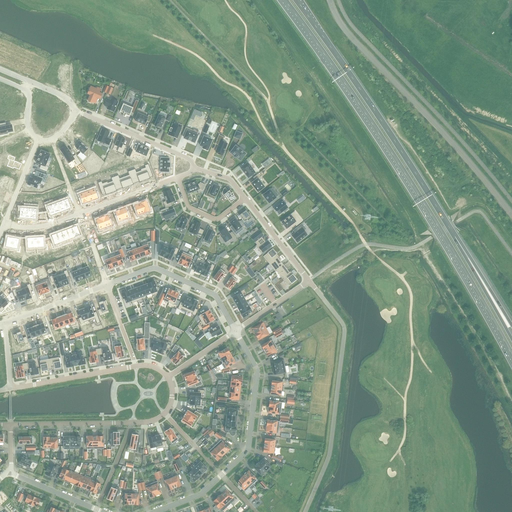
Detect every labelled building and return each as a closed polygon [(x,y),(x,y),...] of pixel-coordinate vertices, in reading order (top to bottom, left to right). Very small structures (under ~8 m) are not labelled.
[(8,63),(10,57),(7,56),(6,58),(0,55),(0,67),(2,69),(5,61),(8,63)] [(22,64),(16,62),(18,57),(14,55),(10,65),(14,67),(12,71),(18,73),(22,64)] [(34,71),(36,67),(30,64),(31,62),(28,61),(25,66),(28,67),(25,75),(31,78),(33,74),(34,74),(35,71),(34,71)] [(90,95),(87,100),(88,101),(88,102),(91,103),(92,102),(93,103),(95,97),(100,99),(102,94),(99,93),(101,89),(100,89),(99,88),(98,87),(97,88),(96,87),(95,91),(89,88),(87,94),(90,95)] [(4,93),(1,99),(5,101),(6,98),(16,103),(18,99),(18,100),(20,97),(19,96),(9,91),(8,94),(4,93)] [(116,106),(118,102),(114,100),(111,99),(110,100),(107,99),(104,106),(107,107),(107,109),(113,112),(114,110),(115,110),(117,106),(116,106)] [(133,114),(139,101),(136,99),(132,107),(123,104),(120,112),(123,113),(122,115),(124,116),(125,115),(129,117),(131,113),(133,114)] [(147,117),(138,113),(136,116),(134,119),(135,120),(144,125),(146,120),(149,122),(152,116),(148,115),(147,117)] [(169,121),(171,116),(167,114),(166,117),(165,117),(159,114),(154,125),(158,127),(158,126),(161,128),(164,119),(165,119),(169,121)] [(1,123),(0,123),(0,134),(0,135),(7,134),(7,133),(13,131),(11,125),(2,127),(1,123)] [(83,123),(80,129),(90,134),(88,138),(91,140),(94,133),(91,132),(93,127),(83,123)] [(169,131),(168,135),(174,137),(177,138),(177,137),(182,125),(179,124),(178,126),(172,124),(171,128),(170,128),(169,131)] [(185,127),(182,135),(184,137),(184,138),(188,140),(190,141),(195,143),(197,138),(196,138),(197,135),(192,133),(193,130),(185,127)] [(108,145),(111,139),(107,138),(109,133),(102,129),(97,140),(104,143),(105,143),(108,145)] [(242,134),(236,131),(234,137),(240,139),(242,134)] [(218,135),(215,144),(218,145),(215,151),(218,153),(217,154),(222,156),(227,144),(222,141),(224,137),(218,135)] [(118,136),(114,145),(119,147),(117,151),(122,153),(126,146),(122,144),(125,139),(118,136)] [(204,136),(200,145),(203,147),(202,148),(207,150),(212,140),(204,136)] [(14,148),(12,154),(18,156),(20,153),(25,155),(29,144),(22,141),(18,149),(14,148)] [(77,145),(75,147),(76,148),(78,150),(80,152),(77,155),(82,160),(86,157),(83,154),(87,149),(80,142),(79,141),(76,144),(77,145)] [(138,145),(135,152),(146,156),(149,149),(145,148),(142,146),(138,145)] [(239,148),(235,145),(230,153),(234,156),(233,156),(236,158),(236,157),(240,161),(246,153),(242,151),(243,150),(239,147),(239,148)] [(66,146),(60,150),(64,157),(68,163),(74,159),(77,164),(80,162),(75,155),(72,157),(66,146)] [(41,150),(36,163),(41,165),(40,168),(46,171),(48,167),(45,166),(50,154),(41,150)] [(9,159),(7,166),(13,168),(14,167),(19,169),(21,164),(14,161),(15,157),(8,155),(7,158),(9,159)] [(160,172),(169,172),(169,167),(170,163),(169,163),(169,158),(160,158),(160,172)] [(247,163),(240,168),(243,171),(245,175),(248,178),(255,173),(247,163)] [(145,168),(141,170),(145,180),(148,179),(148,178),(153,176),(148,164),(144,165),(145,168)] [(135,169),(131,170),(136,183),(140,181),(141,182),(144,180),(145,180),(141,170),(136,172),(135,169)] [(129,175),(124,176),(128,186),(132,185),(131,184),(136,183),(131,170),(127,171),(129,175)] [(0,177),(0,181),(5,183),(7,180),(14,183),(17,175),(7,171),(4,178),(0,177)] [(30,177),(27,184),(36,188),(38,183),(40,184),(43,174),(40,173),(38,177),(34,176),(33,179),(30,177)] [(255,180),(251,183),(253,186),(255,189),(258,192),(264,187),(258,178),(260,176),(258,173),(253,177),(255,180)] [(118,175),(114,176),(119,189),(124,187),(124,188),(127,187),(128,187),(128,186),(124,176),(119,178),(118,175)] [(112,181),(107,183),(111,193),(115,191),(119,189),(114,176),(111,178),(112,181)] [(101,181),(97,183),(102,195),(107,193),(107,194),(111,193),(107,183),(103,184),(101,181)] [(197,181),(186,185),(188,193),(200,189),(203,190),(206,185),(201,182),(200,184),(198,184),(197,181)] [(205,195),(213,199),(219,187),(213,184),(210,191),(207,190),(205,195)] [(94,187),(88,189),(89,190),(93,200),(98,198),(94,187)] [(228,200),(231,203),(236,199),(233,195),(234,195),(232,193),(233,193),(230,190),(228,192),(225,188),(224,189),(221,194),(227,200),(228,200)] [(78,191),(75,192),(77,198),(80,197),(82,204),(88,202),(84,192),(83,190),(78,192),(78,191)] [(84,192),(88,202),(93,200),(89,190),(84,192)] [(166,201),(163,202),(165,208),(168,207),(171,206),(170,202),(175,201),(173,197),(173,196),(172,194),(170,190),(163,193),(166,201)] [(270,190),(263,195),(269,203),(276,197),(275,197),(278,195),(275,192),(273,193),(270,190)] [(67,199),(62,200),(66,210),(71,208),(68,201),(71,200),(69,194),(66,196),(67,199)] [(62,200),(57,202),(60,212),(66,210),(62,200)] [(141,203),(140,203),(144,213),(149,211),(150,214),(153,212),(151,207),(148,208),(148,206),(147,205),(146,203),(147,203),(146,200),(141,202),(141,203)] [(283,201),(273,209),(278,215),(283,211),(284,212),(287,209),(287,208),(288,207),(283,201)] [(57,202),(52,204),(55,214),(60,212),(57,202)] [(139,203),(134,204),(135,207),(136,209),(136,210),(136,211),(137,212),(134,213),(136,219),(139,218),(138,215),(144,213),(140,203),(139,204),(139,203)] [(52,204),(47,206),(50,216),(55,214),(52,204)] [(170,217),(175,215),(173,209),(169,210),(168,207),(165,208),(160,210),(161,214),(163,213),(165,220),(170,218),(170,217)] [(125,208),(120,210),(124,221),(130,219),(125,208)] [(120,210),(115,212),(119,223),(124,221),(120,210)] [(241,213),(239,215),(242,219),(240,221),(246,229),(250,226),(249,224),(253,221),(253,220),(249,215),(245,210),(241,214),(241,213)] [(106,215),(101,216),(106,229),(112,227),(114,233),(117,231),(113,221),(110,222),(107,215),(106,216),(106,215)] [(290,215),(281,222),(283,225),(283,226),(285,228),(286,228),(286,229),(294,223),(296,225),(302,221),(297,215),(293,218),(290,215)] [(98,226),(95,227),(98,233),(101,232),(100,231),(106,229),(101,216),(97,218),(97,219),(96,220),(98,226)] [(184,227),(187,220),(186,220),(187,219),(183,217),(182,218),(180,221),(179,220),(176,226),(183,229),(181,233),(184,234),(187,228),(184,227)] [(243,229),(235,219),(233,220),(232,219),(229,222),(234,228),(232,230),(236,235),(243,229)] [(204,230),(198,228),(200,224),(194,221),(189,231),(201,237),(204,230)] [(295,233),(292,235),(297,242),(307,235),(304,230),(306,229),(301,223),(294,229),(296,232),(295,232),(295,233)] [(77,226),(71,228),(75,237),(80,235),(80,234),(81,234),(79,230),(78,230),(77,226)] [(71,228),(66,229),(70,239),(75,237),(71,228)] [(225,228),(219,232),(223,237),(222,238),(225,242),(231,238),(232,240),(236,237),(232,232),(229,233),(225,228)] [(66,229),(61,231),(66,243),(71,241),(70,239),(66,229)] [(215,233),(208,230),(205,237),(202,235),(200,241),(203,242),(203,241),(209,244),(215,233)] [(259,230),(250,237),(256,245),(255,246),(264,239),(262,237),(263,235),(259,230)] [(61,231),(56,233),(61,245),(66,243),(61,231)] [(53,242),(50,243),(52,249),(56,248),(55,247),(61,245),(56,233),(51,235),(53,242)] [(43,237),(38,237),(38,247),(38,250),(44,249),(44,250),(47,250),(47,243),(44,244),(43,237)] [(13,238),(11,248),(17,249),(16,252),(20,252),(21,246),(18,246),(19,239),(13,238)] [(264,239),(255,246),(261,254),(271,246),(267,241),(266,242),(264,239)] [(147,242),(141,244),(142,247),(142,246),(146,256),(151,254),(147,242)] [(164,244),(159,255),(163,257),(165,257),(169,248),(169,247),(164,244)] [(124,246),(121,247),(124,256),(128,255),(130,262),(135,260),(132,250),(131,248),(126,250),(124,246)] [(136,246),(131,248),(132,250),(135,260),(141,258),(137,248),(136,246)] [(137,248),(141,258),(146,256),(142,246),(142,247),(137,248)] [(169,248),(165,257),(166,258),(165,259),(170,260),(173,253),(176,255),(178,249),(175,248),(174,250),(169,248)] [(272,249),(263,256),(269,264),(278,257),(272,249)] [(183,252),(177,263),(183,265),(188,254),(183,252)] [(115,255),(114,255),(118,266),(124,264),(120,253),(115,255)] [(114,254),(109,256),(110,259),(110,258),(113,268),(118,266),(114,255),(115,255),(114,254)] [(188,254),(183,265),(188,268),(193,256),(188,254)] [(278,257),(269,264),(275,271),(283,265),(278,258),(279,257),(278,257)] [(110,259),(104,260),(108,270),(113,268),(110,258),(110,259)] [(198,265),(195,272),(199,274),(199,273),(201,274),(205,263),(206,262),(200,260),(201,259),(198,258),(195,263),(198,265)] [(205,263),(201,274),(202,274),(201,275),(206,277),(209,270),(212,271),(215,265),(212,264),(211,266),(205,263)] [(283,265),(275,271),(276,271),(282,278),(290,272),(290,271),(289,272),(283,265)] [(82,266),(76,268),(77,269),(81,280),(86,278),(82,269),(83,269),(82,266)] [(83,269),(82,269),(86,278),(91,276),(88,267),(83,269)] [(255,275),(249,267),(246,270),(252,277),(255,275)] [(77,269),(72,271),(76,282),(81,280),(77,269)] [(220,269),(213,279),(218,282),(225,272),(220,269)] [(64,272),(58,274),(62,286),(64,285),(64,286),(68,285),(66,277),(69,276),(67,270),(63,271),(64,272)] [(290,272),(282,278),(283,277),(289,285),(296,279),(290,272)] [(52,275),(49,277),(51,282),(54,281),(57,289),(61,287),(61,286),(62,286),(58,274),(53,276),(52,275)] [(232,276),(224,286),(230,290),(237,280),(232,276)] [(45,280),(40,282),(44,293),(50,292),(47,286),(51,285),(49,279),(45,280)] [(154,281),(148,284),(151,293),(152,295),(157,293),(155,287),(156,286),(154,281)] [(277,281),(274,284),(279,291),(283,289),(277,281)] [(40,282),(35,284),(39,295),(44,293),(40,282)] [(27,286),(21,288),(26,299),(27,299),(27,300),(32,298),(29,291),(32,290),(30,284),(26,285),(27,286)] [(148,284),(143,286),(146,295),(151,293),(148,284)] [(143,286),(138,287),(141,297),(146,295),(143,286)] [(138,287),(133,289),(137,301),(142,299),(141,297),(138,287)] [(15,289),(12,290),(14,296),(17,295),(20,302),(25,301),(24,300),(26,299),(21,288),(16,290),(15,289)] [(133,289),(127,291),(131,302),(132,303),(137,301),(133,289)] [(169,289),(163,300),(168,302),(174,291),(169,289)] [(127,291),(121,294),(123,299),(124,298),(126,304),(131,302),(127,291)] [(174,291),(168,302),(174,305),(174,304),(177,306),(180,301),(176,300),(179,293),(174,291)] [(241,292),(232,297),(235,302),(243,297),(241,292)] [(180,302),(177,309),(180,310),(181,308),(187,311),(192,299),(191,299),(191,298),(187,296),(183,303),(180,302)] [(243,297),(235,302),(237,307),(246,302),(243,297)] [(192,299),(187,311),(192,313),(192,314),(195,315),(197,310),(194,308),(198,301),(193,299),(193,300),(192,299)] [(101,309),(97,310),(100,316),(109,313),(106,305),(108,305),(106,300),(102,301),(100,302),(98,302),(98,303),(101,309)] [(246,302),(237,307),(240,312),(249,307),(248,307),(246,302)] [(249,307),(240,312),(243,318),(248,315),(247,314),(253,310),(251,305),(248,307),(249,307)] [(86,308),(85,308),(89,320),(95,318),(97,323),(100,322),(96,312),(93,313),(90,306),(86,307),(86,308)] [(81,317),(78,318),(80,324),(84,323),(83,322),(89,320),(85,308),(83,309),(83,308),(79,310),(81,317)] [(209,310),(198,316),(201,321),(212,315),(209,310)] [(72,312),(66,314),(70,324),(70,326),(76,324),(72,312)] [(276,318),(274,319),(276,322),(283,318),(279,312),(275,315),(276,318)] [(66,314),(61,316),(65,326),(65,325),(70,324),(66,314)] [(212,315),(201,321),(203,326),(201,327),(203,330),(209,327),(207,323),(214,320),(212,315)] [(61,316),(56,318),(60,329),(60,330),(66,328),(65,325),(65,326),(61,316)] [(56,318),(51,320),(55,331),(60,329),(56,318)] [(255,334),(266,328),(263,322),(252,328),(253,330),(255,334)] [(43,323),(38,325),(41,334),(42,337),(47,335),(50,334),(48,328),(45,329),(43,323)] [(38,325),(33,327),(36,336),(41,334),(38,325)] [(218,326),(208,332),(211,337),(216,334),(217,335),(222,333),(218,326)] [(33,327),(28,329),(32,340),(37,338),(36,336),(33,327)] [(269,334),(266,328),(255,334),(257,338),(258,338),(259,340),(269,334)] [(143,336),(136,337),(137,344),(136,344),(137,349),(138,350),(143,350),(145,350),(145,348),(144,345),(144,343),(143,339),(145,339),(149,339),(149,329),(146,329),(145,336),(143,336)] [(16,333),(13,334),(15,339),(16,339),(18,345),(24,342),(25,344),(28,342),(26,336),(23,338),(21,332),(20,331),(18,332),(16,333)] [(154,336),(151,342),(154,343),(152,351),(156,352),(156,351),(158,352),(162,340),(156,338),(157,337),(154,336)] [(162,340),(158,352),(159,352),(159,353),(163,355),(166,348),(169,349),(171,343),(168,342),(162,340)] [(261,345),(264,351),(275,345),(274,343),(272,340),(270,341),(270,340),(261,345)] [(121,343),(114,344),(115,351),(116,353),(116,356),(116,358),(119,358),(123,357),(123,355),(124,355),(123,350),(122,350),(121,343)] [(275,345),(264,351),(267,357),(277,352),(275,349),(277,348),(275,345)] [(102,348),(99,348),(100,355),(103,354),(104,360),(112,359),(111,354),(109,354),(108,347),(102,348)] [(91,357),(89,357),(90,363),(98,361),(97,355),(100,355),(99,348),(96,349),(89,350),(91,357)] [(218,353),(221,358),(230,353),(227,348),(224,350),(223,350),(221,351),(218,353)] [(171,358),(170,360),(172,361),(175,365),(176,363),(177,364),(180,361),(180,360),(185,355),(180,350),(175,355),(173,356),(171,358)] [(82,352),(76,353),(78,365),(85,364),(84,358),(83,359),(82,352)] [(221,358),(223,363),(232,358),(230,353),(221,358)] [(59,357),(49,359),(51,369),(61,367),(59,357)] [(223,363),(221,364),(224,369),(229,366),(232,365),(232,364),(235,363),(234,361),(235,360),(233,357),(232,358),(223,363)] [(49,359),(40,361),(41,371),(51,369),(49,359)] [(284,360),(272,362),(272,364),(271,364),(272,368),(285,366),(284,360)] [(34,361),(25,363),(26,369),(30,369),(31,375),(38,373),(37,368),(36,368),(34,361)] [(25,363),(16,365),(17,372),(16,372),(17,377),(24,376),(23,370),(26,369),(25,363)] [(286,372),(285,366),(272,368),(273,373),(274,373),(274,375),(286,372)] [(184,375),(183,375),(185,380),(185,381),(186,380),(196,377),(194,371),(187,373),(184,374),(184,375)] [(231,375),(231,381),(241,382),(242,382),(241,382),(242,376),(242,375),(241,374),(240,374),(239,373),(238,374),(237,374),(237,375),(237,376),(231,375)] [(186,380),(185,381),(186,382),(188,386),(195,384),(196,387),(202,384),(200,381),(198,382),(196,377),(186,380)] [(272,380),(271,387),(284,389),(284,386),(282,386),(282,382),(272,380)] [(284,389),(271,387),(270,394),(281,395),(281,391),(283,392),(284,389)] [(189,392),(189,397),(190,397),(190,398),(202,399),(200,399),(200,393),(203,393),(204,390),(197,390),(197,393),(189,392)] [(189,399),(188,404),(196,405),(196,408),(202,409),(202,405),(202,399),(190,398),(190,400),(189,399)] [(185,414),(184,415),(185,416),(196,422),(201,415),(195,411),(193,414),(187,410),(185,414)] [(183,416),(181,420),(182,421),(181,422),(184,423),(185,423),(193,428),(196,422),(185,416),(184,415),(183,416)] [(236,427),(225,426),(225,432),(230,432),(230,433),(230,434),(231,435),(232,435),(233,435),(234,435),(235,434),(235,433),(236,427)] [(166,431),(164,432),(165,433),(167,436),(168,438),(172,443),(178,439),(174,433),(171,429),(170,428),(166,431)] [(137,434),(133,434),(133,435),(132,435),(130,448),(134,449),(134,451),(137,452),(139,437),(137,437),(137,436),(136,436),(137,434)] [(155,436),(154,437),(157,449),(162,447),(163,448),(166,447),(164,441),(161,442),(159,434),(155,435),(155,436)] [(149,445),(146,445),(148,454),(152,454),(151,449),(150,448),(156,446),(156,449),(157,449),(154,437),(152,437),(152,436),(148,437),(149,445)] [(265,438),(264,445),(276,447),(277,444),(275,444),(275,440),(265,438)] [(221,440),(217,443),(225,453),(226,453),(228,451),(228,450),(229,449),(221,440)] [(213,447),(214,449),(221,456),(225,453),(217,443),(213,447)] [(276,447),(264,445),(263,452),(274,453),(276,453),(276,449),(276,447)] [(221,456),(214,449),(210,453),(213,456),(214,458),(215,458),(217,460),(221,456)] [(22,457),(20,461),(19,464),(22,465),(22,464),(29,467),(32,462),(22,457)] [(261,459),(258,462),(265,470),(265,471),(266,472),(271,467),(263,459),(262,460),(261,459)] [(198,461),(194,465),(203,474),(204,472),(204,473),(207,470),(206,470),(207,469),(204,467),(205,466),(203,464),(202,464),(200,462),(199,462),(198,461)] [(265,470),(258,462),(254,465),(255,466),(254,467),(261,475),(265,471),(265,470)] [(46,471),(45,474),(46,475),(50,477),(51,474),(53,475),(54,471),(57,473),(60,467),(56,465),(55,467),(49,464),(48,467),(47,467),(46,471)] [(190,468),(199,478),(201,476),(200,476),(203,474),(194,465),(195,466),(192,470),(190,468)] [(64,480),(68,470),(63,468),(62,470),(61,470),(59,476),(60,476),(59,478),(64,480)] [(199,478),(190,468),(187,472),(188,473),(187,474),(191,478),(190,478),(190,479),(190,480),(190,481),(191,482),(192,482),(193,482),(194,482),(194,481),(198,478),(199,478)] [(68,470),(64,480),(67,481),(70,482),(74,473),(68,470)] [(244,475),(253,484),(257,480),(253,476),(253,475),(251,473),(251,474),(248,471),(247,472),(246,472),(244,474),(244,475)] [(74,473),(70,482),(73,484),(73,483),(75,484),(74,485),(75,485),(79,475),(74,473)] [(79,475),(75,485),(80,487),(85,475),(84,477),(79,475)] [(85,475),(80,487),(81,486),(82,487),(82,488),(85,489),(90,478),(85,475)] [(172,475),(170,476),(174,488),(181,485),(177,475),(173,477),(172,475)] [(244,475),(240,478),(249,488),(253,484),(244,475)] [(174,488),(170,476),(167,477),(168,479),(164,480),(168,490),(174,488)] [(90,478),(85,489),(88,490),(90,491),(95,481),(90,479),(90,478)] [(249,488),(240,478),(236,482),(239,485),(238,485),(240,487),(241,487),(245,491),(249,488)] [(95,481),(90,491),(91,492),(91,491),(96,493),(97,494),(98,494),(98,493),(99,493),(99,492),(100,492),(100,491),(100,490),(99,489),(98,488),(100,484),(95,481)] [(156,481),(151,483),(155,495),(156,495),(156,496),(159,495),(159,494),(161,493),(160,490),(159,487),(156,481)] [(155,495),(151,483),(145,486),(148,491),(147,491),(148,494),(149,494),(150,497),(155,495)] [(116,488),(112,486),(111,488),(107,498),(112,500),(112,499),(114,500),(119,489),(116,488)] [(222,492),(221,493),(230,503),(234,500),(232,498),(233,497),(231,495),(231,494),(229,492),(228,492),(226,490),(225,490),(222,492)] [(219,495),(217,497),(226,507),(230,503),(221,493),(219,496),(219,495)] [(40,499),(28,494),(25,501),(28,503),(28,504),(33,506),(34,505),(37,507),(40,499)] [(226,507),(217,497),(213,501),(214,503),(218,508),(218,507),(220,509),(220,508),(222,511),(226,507)]
